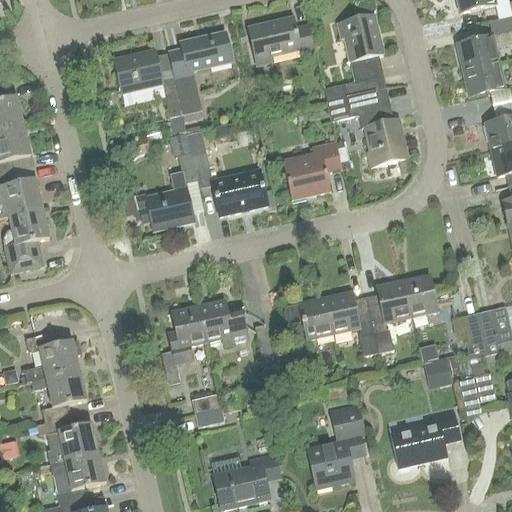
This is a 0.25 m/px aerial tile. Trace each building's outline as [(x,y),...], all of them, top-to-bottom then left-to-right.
[(496,7),(495,3),(506,0),(505,0),(455,0),(459,16),(496,7)] [(346,41),(356,85),(325,92),(328,105),(380,93),(374,68),(378,68),(376,59),(380,59),(375,35),(377,35),(373,17),(337,26),(341,42),(346,41)] [(301,56),(314,53),(308,27),(295,30),(292,19),(248,30),(257,67),(272,63),(271,58),(300,51),(301,56)] [(462,72),(498,64),(496,51),(511,47),(511,33),(456,46),(462,72)] [(168,55),(183,118),(200,114),(192,82),(189,83),(188,76),(232,66),(225,35),(181,46),(182,51),(168,55)] [(122,96),(163,87),(155,52),(114,61),(122,96)] [(505,92),(498,64),(462,72),(468,100),(505,92)] [(162,92),(169,120),(182,117),(176,89),(162,92)] [(0,135),(24,130),(17,101),(7,103),(4,90),(0,91),(0,135)] [(391,124),(384,92),(380,93),(328,105),(332,125),(355,119),(360,123),(362,131),(363,130),(369,154),(367,155),(370,170),(408,161),(404,145),(402,145),(396,123),(391,124)] [(511,105),(511,119),(485,126),(491,152),(511,147),(511,104),(511,105)] [(0,178),(15,175),(12,163),(30,159),(24,130),(0,135),(0,178)] [(173,161),(190,157),(185,137),(169,141),(173,161)] [(259,173),(213,184),(212,184),(201,137),(187,140),(199,192),(214,189),(221,219),(267,208),(259,173)] [(327,175),(342,172),(336,144),(312,149),(315,162),(284,169),(292,203),(331,194),(327,175)] [(511,147),(491,152),(497,179),(506,177),(509,189),(511,188),(511,147)] [(187,191),(186,191),(185,187),(196,184),(190,159),(178,162),(181,175),(169,178),(173,194),(150,199),(149,196),(135,199),(142,229),(152,226),(154,235),(195,225),(187,191)] [(0,221),(9,220),(43,212),(36,183),(18,187),(15,175),(0,178),(0,221)] [(511,188),(509,189),(511,201),(503,203),(509,230),(511,229),(511,188)] [(49,242),(43,212),(9,220),(12,233),(7,235),(5,240),(3,245),(11,277),(43,270),(38,245),(49,242)] [(431,277),(404,283),(412,321),(439,315),(431,277)] [(367,301),(380,356),(392,353),(388,333),(386,333),(384,327),(412,321),(404,283),(377,289),(379,298),(367,301)] [(363,360),(380,356),(367,301),(355,303),(353,294),(326,300),(335,338),(361,332),(362,338),(359,339),(363,360)] [(308,344),(335,338),(326,300),(300,307),(300,308),(288,310),(285,315),(287,323),(292,326),(303,324),(308,344)] [(226,303),(199,309),(207,345),(208,346),(223,342),(225,348),(249,342),(244,320),(246,316),(245,311),(228,314),(226,303)] [(189,349),(207,345),(199,309),(170,316),(174,336),(166,337),(171,357),(161,359),(168,389),(180,386),(175,366),(192,363),(189,349)] [(511,345),(511,342),(501,345),(493,313),(479,316),(489,358),(511,352),(511,345)] [(471,362),(481,360),(489,358),(479,316),(466,319),(472,345),(467,346),(471,362)] [(421,336),(425,359),(447,356),(444,333),(421,336)] [(30,386),(80,374),(73,345),(55,349),(52,337),(25,343),(28,356),(40,354),(43,369),(23,374),(25,387),(30,386)] [(481,360),(471,362),(469,363),(479,406),(496,402),(490,377),(485,378),(481,360)] [(436,390),(452,387),(446,362),(430,366),(436,390)] [(290,368),(277,370),(284,397),(296,395),(290,368)] [(268,401),(284,397),(277,370),(262,374),(268,401)] [(80,374),(30,386),(32,395),(48,391),(53,411),(41,413),(44,426),(71,420),(69,408),(86,404),(80,374)] [(196,417),(223,411),(220,397),(193,403),(196,417)] [(366,458),(362,440),(365,439),(357,406),(330,412),(338,447),(308,454),(316,492),(355,483),(350,462),(366,458)] [(223,411),(196,417),(199,431),(226,426),(223,411)] [(445,446),(462,443),(455,414),(430,420),(432,429),(391,438),(399,473),(448,462),(445,446)] [(74,432),(71,420),(44,426),(47,439),(59,436),(62,452),(47,455),(50,468),(65,464),(98,457),(92,428),(74,432)] [(0,447),(5,462),(22,456),(18,441),(0,447)] [(105,487),(98,457),(65,464),(50,468),(53,480),(68,477),(72,493),(43,500),(45,511),(49,511),(86,503),(83,492),(105,487)] [(266,485),(281,482),(276,458),(250,464),(251,471),(213,479),(220,511),(229,511),(270,503),(266,485)] [(113,511),(113,510),(104,511),(87,511),(86,503),(49,511),(113,511)]
